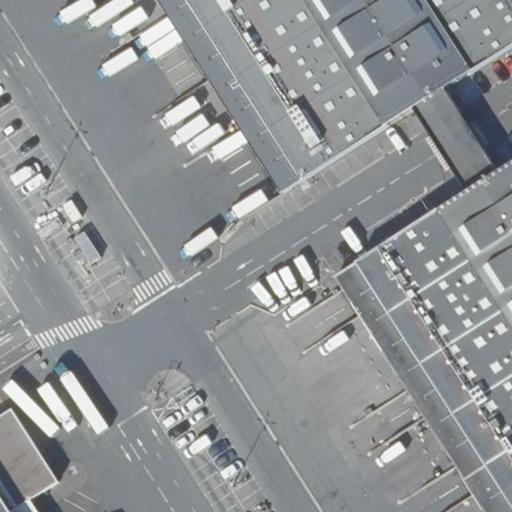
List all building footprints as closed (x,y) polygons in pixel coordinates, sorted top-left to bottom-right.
[(511,0),(160,0),(284,193),(304,180),(305,181),(415,110),(424,125),(457,105),(447,89),(511,47),(511,0)] [(490,156),(472,128),(457,105),(424,125),(440,148),(458,177),(490,156)] [(358,263),(337,276),(487,511),(491,511),(511,499),(511,163),(500,172),(490,156),(458,177),(468,192),(358,263)] [(0,319),(18,308),(0,279),(0,319)] [(0,511),(13,511),(60,482),(13,410),(0,417),(0,511)] [(511,511),(511,499),(491,511),(511,511)]
